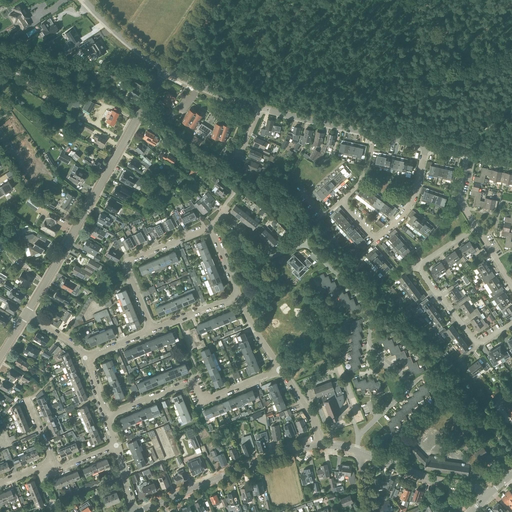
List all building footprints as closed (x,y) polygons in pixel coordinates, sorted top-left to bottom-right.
[(21,4),(16,8),(18,10),(14,13),(15,15),(11,17),(14,23),(17,20),(19,23),(19,24),(23,29),(30,24),(27,19),(29,18),(21,4)] [(54,26),(53,24),(49,27),(48,25),(46,22),(41,25),(44,30),(42,31),(47,38),(58,31),(55,26),(54,26)] [(69,45),(64,48),(67,52),(76,46),(74,43),(78,40),(79,40),(77,36),(78,36),(76,32),(75,33),(73,29),(66,34),(69,39),(72,44),(69,45)] [(88,42),(77,48),(80,53),(89,47),(93,53),(95,52),(96,53),(96,52),(99,56),(105,52),(102,47),(101,45),(98,41),(95,43),(91,46),(88,42)] [(136,79),(133,83),(136,84),(135,85),(142,89),(145,84),(138,80),(138,81),(136,79)] [(130,87),(128,91),(130,93),(136,98),(139,93),(133,88),(133,89),(130,87)] [(169,94),(164,101),(167,103),(166,105),(169,107),(170,106),(175,98),(169,94)] [(79,102),(74,99),(70,106),(76,109),(79,104),(78,104),(79,102)] [(91,102),(86,111),(90,113),(95,104),(91,102)] [(212,135),(213,131),(211,131),(212,130),(209,128),(201,123),(200,125),(197,123),(202,116),(195,112),(195,113),(189,110),(182,121),(189,126),(190,126),(195,129),(196,127),(199,128),(198,129),(208,136),(209,134),(212,135)] [(109,112),(106,117),(108,119),(106,122),(113,126),(116,121),(116,120),(119,115),(113,111),(111,113),(109,112)] [(265,129),(264,135),(274,137),(275,131),(280,132),(281,127),(273,126),(274,122),(268,120),(265,129)] [(216,124),(213,131),(212,135),(211,137),(220,140),(220,139),(226,141),(231,127),(222,124),(222,126),(216,124)] [(294,134),(293,139),(298,141),(299,134),(301,129),(294,127),(293,134),(294,134)] [(300,141),(299,143),(301,145),(304,145),(305,142),(309,143),(310,139),(312,131),(306,130),(304,137),(301,136),(300,141)] [(158,140),(154,138),(153,137),(154,135),(147,131),(143,138),(150,142),(149,143),(154,146),(158,140)] [(314,142),(314,144),(315,145),(317,146),(320,146),(320,143),(321,144),(323,134),(317,132),(314,142)] [(96,135),(94,138),(97,140),(96,142),(99,144),(98,146),(101,148),(105,140),(99,137),(98,137),(96,135)] [(287,135),(281,147),(285,149),(291,137),(287,135)] [(327,138),(326,142),(327,142),(326,145),(327,145),(329,146),(328,147),(332,148),(333,145),(334,144),(335,142),(334,142),(335,136),(330,135),(328,135),(327,138)] [(199,147),(202,143),(194,137),(191,141),(199,147)] [(256,138),(253,145),(258,148),(258,147),(264,149),(263,152),(269,154),(271,151),(265,149),(267,143),(256,138)] [(339,143),(338,146),(340,147),(339,154),(343,155),(344,152),(345,145),(346,145),(347,142),(345,141),(340,140),(339,144),(339,143)] [(344,152),(343,155),(348,156),(348,153),(350,146),(351,146),(351,143),(347,142),(346,145),(345,145),(344,152)] [(298,143),(293,150),(296,152),(301,145),(299,143),(298,143)] [(348,153),(348,156),(352,157),(353,154),(354,147),(355,147),(356,144),(354,143),(353,146),(351,146),(350,146),(348,153)] [(144,144),(143,146),(142,147),(140,145),(138,147),(137,147),(136,147),(136,148),(136,149),(141,154),(143,156),(146,152),(144,150),(147,147),(144,144)] [(353,154),(352,157),(356,158),(357,155),(359,148),(360,148),(360,145),(358,144),(357,147),(355,147),(354,147),(353,154)] [(324,146),(317,156),(321,158),(325,152),(327,145),(326,145),(324,145),(324,146)] [(357,155),(356,158),(361,159),(361,158),(362,155),(363,152),(366,153),(367,146),(363,145),(362,148),(360,148),(359,148),(357,155)] [(315,149),(309,158),(313,161),(319,152),(315,149)] [(251,150),(248,156),(260,161),(262,157),(261,157),(262,155),(259,154),(260,153),(251,150)] [(76,161),(78,159),(81,155),(77,151),(74,154),(71,151),(68,155),(76,161)] [(264,152),(262,156),(268,159),(268,160),(273,162),(275,157),(270,155),(264,152)] [(377,156),(375,166),(379,167),(380,165),(382,157),(383,157),(383,154),(381,153),(380,157),(378,156),(377,156)] [(380,165),(379,167),(384,168),(384,166),(385,166),(386,158),(387,158),(388,155),(386,154),(385,158),(383,157),(382,157),(380,165)] [(63,155),(60,160),(67,164),(71,158),(63,155)] [(164,160),(171,165),(175,160),(168,155),(164,160)] [(384,166),(384,168),(388,169),(389,167),(391,159),(392,156),(390,155),(389,159),(387,158),(386,158),(385,166),(384,166)] [(389,167),(388,169),(393,170),(393,168),(395,160),(396,160),(397,157),(395,156),(394,160),(391,159),(389,167)] [(96,161),(93,164),(91,162),(85,157),(82,161),(85,163),(85,162),(92,167),(93,166),(100,170),(103,165),(96,161)] [(393,168),(393,170),(397,171),(398,169),(400,161),(401,158),(399,157),(398,161),(396,160),(395,160),(393,168)] [(398,169),(397,171),(402,172),(402,170),(404,162),(405,162),(406,159),(403,158),(403,162),(400,161),(398,169)] [(402,170),(402,172),(406,173),(407,171),(409,163),(410,160),(408,159),(407,163),(405,162),(404,162),(402,170)] [(144,167),(139,165),(131,160),(130,163),(129,163),(128,165),(128,166),(140,173),(144,167)] [(246,160),(244,167),(259,173),(261,169),(258,167),(259,165),(246,160)] [(407,171),(406,173),(407,173),(411,174),(412,168),(416,168),(417,161),(412,160),(412,164),(409,163),(407,171)] [(427,162),(426,169),(430,170),(428,176),(433,177),(433,175),(435,167),(436,167),(437,164),(434,163),(434,166),(430,166),(431,163),(427,162)] [(433,175),(433,177),(437,178),(438,176),(440,168),(441,165),(439,164),(438,167),(436,167),(435,167),(433,175)] [(341,171),(340,171),(346,177),(347,179),(353,173),(346,166),(344,168),(342,165),(340,167),(343,169),(341,171)] [(438,176),(437,178),(442,179),(442,177),(444,169),(445,169),(445,166),(443,165),(443,168),(440,168),(438,176)] [(442,177),(442,179),(446,180),(447,178),(449,170),(450,167),(448,166),(447,169),(445,169),(444,169),(442,177)] [(447,178),(446,180),(451,181),(452,176),(454,177),(456,168),(452,167),(452,170),(449,170),(447,178)] [(337,174),(342,180),(344,182),(347,179),(346,177),(340,171),(341,171),(339,168),(337,170),(339,172),(337,174)] [(482,168),(480,178),(485,179),(485,175),(490,176),(491,170),(486,169),(482,168)] [(74,174),(71,173),(68,178),(74,182),(76,179),(83,183),(86,176),(76,170),(74,174)] [(491,170),(490,176),(489,180),(494,181),(493,184),(495,184),(497,172),(491,170)] [(334,177),(339,183),(340,185),(344,182),(342,180),(337,174),(335,171),(334,173),(336,175),(334,177)] [(504,173),(497,172),(495,184),(497,184),(497,182),(501,183),(504,173)] [(135,183),(140,186),(143,179),(135,175),(133,178),(124,173),(123,175),(122,174),(121,178),(120,180),(125,182),(124,183),(127,185),(128,184),(132,186),(134,183),(135,183)] [(510,174),(504,173),(501,183),(506,184),(505,186),(507,187),(510,174)] [(331,180),(330,180),(336,186),(335,186),(337,188),(340,185),(339,183),(334,177),(332,174),(330,176),(332,178),(331,180)] [(0,186),(0,196),(3,194),(4,195),(9,192),(8,191),(13,189),(10,184),(11,183),(11,184),(17,181),(13,175),(8,178),(10,182),(9,182),(8,182),(0,186)] [(474,181),(473,186),(479,187),(480,183),(484,184),(485,179),(480,178),(474,176),(473,181),(474,181)] [(327,183),(332,189),(333,191),(337,188),(335,186),(336,186),(330,180),(331,180),(328,177),(327,179),(329,181),(327,183)] [(219,180),(215,186),(218,189),(216,192),(223,197),(221,199),(222,199),(228,192),(223,188),(225,184),(219,180)] [(324,186),(323,186),(329,192),(330,194),(333,191),(332,189),(327,183),(325,180),(323,182),(326,184),(324,186)] [(320,189),(325,195),(327,197),(330,194),(329,192),(323,186),(324,186),(322,183),(320,185),(322,187),(320,189)] [(363,187),(357,195),(361,198),(367,190),(368,190),(370,188),(368,186),(366,185),(364,187),(363,187)] [(314,190),(312,192),(316,198),(320,202),(323,199),(323,200),(327,197),(325,195),(320,189),(318,186),(317,188),(319,190),(316,192),(314,190)] [(478,192),(479,187),(473,186),(472,191),(471,191),(470,196),(476,197),(481,198),(482,193),(478,192)] [(121,187),(120,190),(116,188),(115,189),(115,188),(113,191),(114,191),(112,194),(123,200),(125,196),(128,198),(131,192),(121,187)] [(423,187),(420,194),(423,195),(421,201),(426,203),(426,201),(427,201),(429,193),(430,193),(431,190),(429,189),(428,193),(426,192),(427,189),(423,187)] [(367,190),(361,198),(364,201),(371,193),(373,191),(372,189),(370,188),(368,190),(367,190)] [(371,193),(364,201),(368,204),(374,195),(375,196),(377,193),(375,192),(373,191),(371,193)] [(426,201),(426,203),(430,204),(431,202),(433,195),(434,195),(435,192),(433,191),(432,194),(430,193),(429,193),(427,201),(426,201)] [(431,202),(430,204),(434,206),(435,204),(438,196),(440,193),(437,192),(436,196),(434,195),(433,195),(431,202)] [(203,197),(201,199),(209,209),(214,205),(212,203),(215,201),(208,193),(203,197)] [(68,194),(61,205),(68,209),(75,197),(68,194)] [(435,204),(434,206),(439,207),(439,205),(442,198),(443,198),(444,195),(442,194),(441,197),(438,196),(435,204)] [(374,195),(368,204),(372,206),(378,198),(378,199),(380,196),(379,195),(377,197),(375,196),(374,195)] [(439,205),(439,207),(443,209),(447,199),(448,196),(446,195),(445,199),(443,198),(442,198),(439,205)] [(27,201),(37,208),(41,204),(31,196),(27,201)] [(478,207),(483,208),(484,202),(480,201),(481,198),(476,197),(473,207),(478,208),(478,207)] [(485,198),(484,202),(483,208),(489,209),(492,197),(490,197),(490,199),(485,198)] [(492,197),(489,209),(496,211),(498,201),(493,200),(494,197),(492,197)] [(378,198),(372,206),(375,209),(382,201),(384,199),(382,198),(380,200),(378,199),(378,198)] [(205,213),(209,209),(201,199),(198,201),(194,205),(200,212),(202,210),(205,213)] [(48,200),(46,204),(54,209),(56,204),(48,200)] [(382,201),(375,209),(379,212),(385,204),(386,204),(388,202),(386,200),(384,203),(382,201)] [(116,205),(109,201),(108,202),(107,202),(105,205),(105,206),(106,206),(105,207),(109,209),(109,210),(112,212),(112,211),(116,213),(118,209),(121,211),(124,205),(118,202),(116,205)] [(184,210),(190,222),(196,219),(196,220),(197,220),(192,211),(196,209),(196,210),(197,210),(191,202),(188,203),(190,207),(184,209),(184,210)] [(385,204),(379,212),(382,215),(389,207),(391,205),(390,203),(388,206),(386,204),(385,204)] [(389,207),(382,215),(383,215),(386,218),(388,215),(391,217),(393,215),(397,209),(393,206),(391,205),(389,207)] [(235,216),(240,209),(236,206),(231,212),(235,216)] [(340,207),(329,216),(334,222),(336,220),(342,215),(343,216),(345,213),(344,212),(341,214),(339,212),(342,209),(340,207)] [(185,224),(190,222),(184,210),(184,209),(180,211),(180,212),(179,213),(177,210),(173,212),(175,214),(177,219),(181,217),(185,226),(186,226),(185,224)] [(235,216),(240,219),(245,213),(240,209),(235,216)] [(411,219),(410,219),(407,223),(411,226),(412,224),(412,225),(417,218),(418,219),(420,216),(418,215),(416,217),(414,216),(416,214),(412,211),(408,217),(411,219)] [(45,232),(48,234),(49,233),(54,236),(58,228),(52,225),(54,223),(55,223),(58,218),(49,213),(46,219),(48,219),(46,222),(45,221),(41,229),(45,231),(45,232)] [(102,213),(98,220),(103,223),(108,226),(112,219),(102,213)] [(249,216),(245,213),(240,219),(244,223),(249,216)] [(173,217),(167,220),(172,229),(178,226),(175,221),(178,219),(177,219),(175,214),(172,215),(173,217)] [(336,220),(334,222),(337,225),(339,224),(345,218),(346,219),(348,217),(347,215),(344,217),(343,216),(342,215),(336,220)] [(244,223),(249,226),(254,220),(249,216),(244,223)] [(337,225),(336,227),(339,230),(341,229),(342,227),(348,222),(349,222),(351,220),(350,219),(347,221),(346,219),(345,218),(339,224),(337,225)] [(411,226),(414,229),(416,227),(421,221),(423,219),(421,218),(419,220),(418,219),(417,218),(412,225),(412,224),(411,226)] [(167,220),(162,223),(166,232),(172,229),(167,220)] [(254,220),(249,226),(253,230),(258,223),(254,220)] [(414,229),(418,232),(419,230),(424,224),(425,224),(427,222),(425,220),(423,223),(421,221),(416,227),(414,229)] [(342,227),(341,229),(344,232),(345,231),(351,225),(352,226),(354,224),(353,222),(350,224),(349,222),(348,222),(342,227)] [(162,223),(156,226),(161,235),(166,232),(162,223)] [(418,232),(422,235),(423,233),(428,227),(430,224),(429,223),(427,226),(425,224),(424,224),(419,230),(418,232)] [(345,231),(344,232),(347,235),(348,234),(354,229),(355,229),(357,227),(356,225),(353,228),(352,226),(351,225),(345,231)] [(155,238),(161,235),(156,226),(151,228),(150,227),(147,228),(150,234),(152,233),(155,238)] [(434,227),(432,226),(430,229),(428,227),(423,233),(422,235),(425,237),(431,230),(432,230),(434,227)] [(94,227),(91,233),(96,236),(96,237),(101,239),(105,233),(94,227)] [(143,230),(138,233),(142,242),(148,239),(145,234),(148,233),(145,227),(142,229),(143,230)] [(265,229),(259,235),(263,239),(269,233),(271,231),(267,227),(265,229)] [(501,236),(506,237),(511,238),(511,235),(511,233),(509,233),(510,228),(504,227),(502,232),(501,236)] [(348,234),(347,235),(350,239),(351,237),(357,232),(358,233),(360,230),(359,229),(356,231),(355,229),(354,229),(348,234)] [(391,237),(387,241),(390,245),(392,243),(398,238),(399,238),(401,236),(400,234),(399,235),(397,237),(396,235),(398,233),(395,230),(389,235),(391,237)] [(351,237),(350,239),(353,242),(354,241),(360,235),(361,236),(363,234),(362,232),(359,234),(358,233),(357,232),(351,237)] [(137,245),(142,242),(138,233),(132,236),(137,245)] [(263,239),(268,243),(273,237),(269,233),(263,239)] [(45,242),(34,235),(32,234),(25,236),(23,240),(29,243),(27,247),(29,248),(31,255),(39,253),(41,254),(44,249),(42,248),(45,242)] [(117,241),(114,234),(112,236),(111,239),(116,249),(120,247),(117,241)] [(354,241),(353,242),(356,246),(358,244),(361,246),(366,242),(364,239),(366,237),(365,236),(363,238),(361,236),(360,235),(354,241)] [(132,236),(126,239),(131,248),(137,245),(132,236)] [(278,242),(273,237),(268,243),(272,247),(278,242)] [(392,243),(390,245),(393,248),(395,246),(401,241),(402,242),(404,239),(403,238),(400,240),(399,238),(398,238),(392,243)] [(120,239),(117,241),(120,247),(123,246),(126,251),(131,248),(126,239),(121,242),(120,239)] [(87,240),(84,246),(89,249),(88,251),(95,255),(100,247),(87,240)] [(195,248),(193,249),(194,251),(198,250),(206,246),(204,241),(204,240),(195,244),(194,244),(195,248)] [(395,246),(393,248),(396,251),(398,250),(404,245),(405,245),(407,243),(406,241),(403,243),(402,242),(401,241),(395,246)] [(470,241),(465,245),(470,253),(472,255),(476,252),(477,252),(479,250),(476,245),(476,246),(473,247),(472,245),(470,241)] [(398,250),(396,251),(399,255),(401,253),(407,248),(408,248),(410,246),(409,245),(406,247),(405,245),(404,245),(398,250)] [(460,248),(460,249),(464,254),(461,255),(465,261),(468,260),(465,256),(470,253),(465,245),(464,245),(463,245),(460,247),(460,248)] [(206,246),(198,250),(200,256),(208,252),(206,246)] [(375,247),(365,256),(371,262),(372,261),(378,255),(379,256),(381,254),(380,252),(377,254),(375,252),(378,250),(375,247)] [(401,253),(399,255),(400,255),(403,258),(408,254),(409,252),(410,251),(411,252),(413,250),(412,248),(409,250),(408,248),(407,248),(401,253)] [(109,250),(106,256),(117,262),(120,256),(109,250)] [(455,251),(450,254),(455,262),(457,265),(460,263),(462,262),(463,263),(465,262),(465,261),(461,255),(459,257),(455,252),(455,251)] [(174,252),(168,254),(172,264),(174,264),(178,262),(177,260),(174,252)] [(208,252),(200,256),(203,261),(211,258),(208,252)] [(168,254),(162,257),(165,265),(169,263),(170,266),(172,264),(168,254)] [(445,257),(445,258),(449,263),(446,265),(447,267),(451,271),(453,270),(452,268),(454,267),(452,264),(455,262),(450,254),(450,255),(449,255),(446,257),(445,257)] [(288,263),(288,264),(288,265),(289,266),(290,266),(291,265),(291,266),(292,265),(296,269),(293,272),(295,274),(299,278),(305,272),(308,269),(307,268),(311,264),(307,259),(302,264),(297,259),(298,259),(294,255),(293,255),(290,259),(288,261),(288,262),(288,263)] [(372,261),(371,262),(374,266),(375,264),(381,259),(382,259),(384,257),(383,255),(380,258),(379,256),(378,255),(372,261)] [(162,257),(156,259),(161,270),(162,269),(163,269),(165,268),(166,267),(165,265),(162,257)] [(203,261),(200,263),(202,269),(213,264),(211,258),(203,261)] [(82,278),(84,275),(89,277),(94,270),(96,271),(99,265),(89,259),(86,264),(87,265),(84,270),(75,265),(71,272),(82,278)] [(156,259),(150,262),(154,270),(155,272),(155,273),(159,270),(160,271),(161,271),(160,270),(161,270),(156,259)] [(375,264),(374,266),(377,269),(378,267),(378,268),(384,262),(385,263),(387,260),(386,259),(383,261),(382,259),(381,259),(375,264)] [(475,269),(473,270),(476,275),(489,267),(487,264),(483,259),(473,266),(475,269)] [(150,262),(144,264),(148,272),(149,275),(152,274),(151,271),(154,270),(150,262)] [(378,267),(377,269),(380,272),(381,271),(387,266),(388,266),(390,264),(389,262),(386,264),(385,263),(384,262),(378,268),(378,267)] [(452,273),(451,271),(447,267),(445,268),(441,263),(440,263),(437,265),(437,266),(436,266),(442,274),(444,272),(446,275),(448,273),(449,275),(452,273)] [(139,267),(138,267),(142,275),(142,274),(148,272),(144,264),(139,267)] [(213,264),(202,269),(205,274),(208,273),(216,270),(213,264)] [(381,271),(380,272),(383,276),(391,269),(393,267),(392,266),(390,268),(388,266),(387,266),(381,271)] [(432,269),(431,269),(434,274),(432,275),(437,283),(439,281),(437,277),(442,274),(436,266),(435,266),(432,268),(432,269)] [(489,267),(476,275),(479,279),(480,279),(481,278),(483,281),(493,275),(490,270),(491,269),(489,267)] [(210,279),(207,280),(218,276),(216,270),(208,273),(210,279)] [(28,288),(33,279),(27,275),(26,276),(22,273),(19,278),(23,281),(21,284),(28,288)] [(323,274),(314,277),(316,281),(319,280),(321,283),(330,280),(328,276),(325,277),(323,274)] [(405,274),(398,279),(402,283),(408,278),(405,274)] [(486,284),(489,288),(499,282),(497,279),(493,275),(483,281),(485,284),(486,284)] [(218,276),(207,280),(210,286),(221,282),(218,276)] [(402,284),(399,286),(402,290),(405,288),(412,283),(408,278),(402,283),(402,284)] [(67,292),(67,291),(71,292),(72,289),(75,291),(77,288),(78,288),(80,285),(74,282),(72,284),(65,280),(64,282),(63,282),(61,284),(62,285),(61,287),(65,289),(64,290),(67,292)] [(330,280),(321,283),(322,287),(326,285),(327,289),(336,285),(334,282),(331,283),(330,280)] [(6,282),(3,286),(11,290),(13,287),(6,282)] [(221,282),(210,286),(213,294),(216,293),(215,291),(223,288),(223,287),(221,282)] [(457,282),(447,289),(450,294),(449,295),(451,297),(461,291),(461,290),(459,292),(456,288),(459,286),(457,282)] [(499,282),(489,288),(492,293),(491,293),(493,296),(492,297),(503,289),(500,285),(501,284),(499,282)] [(405,288),(402,290),(403,290),(406,294),(408,292),(415,287),(412,283),(405,288)] [(336,285),(327,289),(328,292),(332,291),(333,295),(342,291),(341,287),(337,289),(336,285)] [(408,292),(406,294),(409,298),(412,296),(418,292),(415,287),(408,292)] [(503,289),(492,297),(494,300),(497,304),(498,304),(508,297),(506,295),(505,295),(502,290),(503,290),(503,289)] [(12,299),(12,298),(19,302),(20,302),(21,300),(23,297),(12,290),(8,296),(12,299)] [(117,293),(117,294),(120,299),(127,296),(125,290),(119,292),(117,293)] [(191,293),(185,296),(188,303),(194,301),(195,301),(193,297),(196,295),(194,290),(190,292),(191,293)] [(58,291),(56,295),(55,294),(54,296),(55,297),(67,305),(69,302),(64,299),(66,296),(58,291)] [(342,291),(333,295),(335,298),(338,297),(340,300),(348,297),(347,293),(343,294),(342,291)] [(469,296),(467,297),(465,294),(464,295),(461,291),(451,297),(453,300),(453,299),(457,304),(469,296)] [(412,296),(409,298),(413,302),(415,306),(421,301),(419,298),(422,296),(418,292),(412,296)] [(184,293),(178,295),(179,298),(183,306),(188,303),(185,296),(184,294),(184,293)] [(174,295),(172,296),(177,308),(183,306),(179,298),(178,295),(174,297),(174,295)] [(127,296),(120,299),(122,305),(130,302),(127,296)] [(170,299),(166,300),(167,303),(171,311),(177,308),(172,296),(169,297),(170,298),(170,299)] [(469,296),(457,304),(459,303),(462,308),(461,309),(463,311),(471,306),(468,301),(471,299),(469,296)] [(348,297),(340,300),(341,304),(344,302),(346,306),(354,302),(353,299),(350,300),(348,297)] [(509,300),(508,297),(498,304),(497,305),(497,306),(497,307),(497,308),(497,309),(498,309),(499,309),(500,310),(500,309),(502,312),(511,305),(509,300)] [(164,300),(160,302),(162,305),(165,313),(171,311),(167,303),(165,304),(164,300)] [(423,312),(426,310),(432,305),(429,301),(424,305),(422,302),(418,305),(423,312)] [(122,305),(120,306),(123,312),(124,311),(132,308),(130,302),(122,305)] [(354,302),(346,306),(347,309),(350,308),(352,312),(361,308),(359,304),(356,306),(354,302)] [(50,305),(48,308),(47,308),(46,310),(47,310),(46,311),(59,319),(61,316),(56,313),(58,310),(55,308),(57,306),(52,303),(50,305)] [(8,307),(6,310),(13,314),(16,309),(8,304),(6,306),(8,307)] [(156,308),(155,308),(159,316),(165,313),(162,305),(156,308)] [(424,315),(426,317),(436,310),(432,305),(426,310),(428,312),(424,315)] [(511,305),(502,312),(505,317),(507,320),(511,316),(511,305)] [(471,306),(463,311),(465,314),(465,313),(469,318),(479,311),(477,308),(474,310),(471,306)] [(132,308),(124,311),(127,317),(135,314),(132,308)] [(227,313),(230,321),(236,319),(233,310),(233,311),(227,313)] [(429,315),(426,317),(429,321),(433,319),(439,314),(436,310),(429,315)] [(479,311),(469,318),(472,323),(471,323),(473,326),(483,319),(480,315),(481,314),(479,311)] [(227,313),(221,315),(224,323),(230,321),(227,313)] [(0,314),(0,322),(5,326),(5,325),(6,325),(7,323),(8,320),(0,315),(0,314)] [(135,314),(127,317),(129,323),(137,320),(135,314)] [(433,319),(429,321),(430,322),(430,321),(434,325),(436,323),(442,318),(439,314),(433,319)] [(221,315),(215,318),(218,326),(224,323),(221,315)] [(69,327),(71,328),(78,325),(77,322),(75,317),(69,327)] [(215,318),(209,320),(212,328),(218,326),(215,318)] [(434,325),(433,326),(436,330),(435,331),(437,334),(438,333),(443,329),(441,326),(446,323),(442,318),(436,323),(434,325)] [(354,326),(350,327),(352,331),(361,327),(360,324),(363,322),(361,319),(352,322),(354,326)] [(483,319),(473,326),(475,329),(475,328),(479,333),(489,326),(487,323),(486,324),(483,319)] [(129,323),(126,324),(127,327),(130,325),(132,328),(131,328),(132,329),(140,326),(140,325),(139,325),(137,320),(129,323)] [(209,320),(203,323),(207,331),(212,328),(209,320)] [(198,325),(197,325),(198,328),(201,333),(207,331),(203,323),(198,325)] [(442,333),(446,337),(455,330),(452,326),(442,333)] [(353,334),(350,336),(352,339),(361,335),(359,332),(362,331),(361,327),(352,331),(353,334)] [(111,328),(105,331),(108,339),(114,336),(113,334),(111,329),(111,328)] [(93,331),(91,331),(92,332),(96,344),(102,341),(99,333),(99,332),(98,330),(94,332),(93,331)] [(459,334),(455,330),(446,337),(449,342),(459,334)] [(105,331),(99,333),(102,341),(108,339),(105,331)] [(89,342),(90,343),(91,346),(96,343),(92,332),(84,336),(86,343),(89,342)] [(171,332),(165,335),(168,343),(175,342),(174,340),(177,339),(175,332),(172,333),(171,332)] [(37,333),(34,339),(44,345),(48,339),(43,336),(37,333)] [(237,337),(239,343),(247,339),(245,334),(245,333),(242,335),(237,337)] [(462,339),(459,334),(449,342),(452,346),(462,339)] [(165,335),(159,337),(162,345),(168,343),(165,335)] [(353,343),(350,344),(351,347),(360,344),(359,340),(362,339),(361,335),(352,339),(353,343)] [(159,337),(153,340),(156,347),(158,351),(161,350),(159,346),(162,345),(159,337)] [(386,338),(378,341),(379,345),(383,344),(384,347),(393,343),(391,340),(388,341),(387,338),(386,338)] [(247,339),(239,343),(242,349),(250,345),(247,339)] [(462,339),(452,346),(455,348),(454,349),(456,350),(459,348),(465,343),(462,339)] [(153,340),(147,342),(151,350),(156,347),(153,340)] [(147,342),(141,344),(145,352),(151,350),(147,342)] [(393,343),(384,347),(385,351),(389,349),(390,353),(399,349),(398,345),(394,347),(393,343)] [(469,348),(465,343),(459,348),(464,355),(468,352),(466,350),(469,348)] [(141,344),(135,347),(139,355),(145,352),(141,344)] [(352,351),(349,352),(351,356),(360,352),(358,349),(362,347),(360,344),(351,347),(352,351)] [(27,345),(24,351),(35,358),(39,351),(33,348),(33,349),(27,345)] [(55,345),(48,352),(51,354),(57,347),(55,345)] [(250,345),(242,349),(244,355),(252,351),(250,345)] [(494,350),(500,360),(504,358),(505,360),(510,357),(507,352),(504,353),(500,346),(499,347),(498,346),(495,348),(495,349),(494,350)] [(135,347),(130,349),(133,357),(139,355),(135,347)] [(209,348),(201,352),(203,358),(211,354),(209,349),(209,348)] [(124,352),(123,352),(127,360),(127,359),(133,357),(130,349),(124,352)] [(399,349),(390,353),(392,356),(395,355),(396,358),(405,355),(404,351),(400,352),(399,349)] [(500,360),(494,350),(493,350),(493,349),(489,351),(490,352),(489,353),(493,360),(490,362),(493,367),(498,364),(497,362),(500,360)] [(67,352),(66,353),(63,350),(57,357),(59,359),(61,359),(63,361),(70,358),(67,352)] [(252,351),(244,355),(247,361),(254,357),(252,351)] [(352,359),(349,361),(350,364),(359,361),(358,357),(361,356),(360,352),(351,356),(352,359)] [(214,360),(211,354),(203,358),(206,364),(214,360)] [(405,355),(396,358),(398,362),(401,360),(403,364),(412,360),(410,356),(407,358),(405,355)] [(249,366),(257,363),(254,357),(247,361),(249,366)] [(18,358),(14,363),(27,371),(31,365),(29,364),(29,363),(24,360),(23,361),(18,358)] [(70,358),(63,361),(63,364),(61,365),(62,367),(62,368),(65,367),(72,364),(70,358)] [(214,360),(206,364),(208,369),(219,365),(216,359),(214,360)] [(412,360),(403,364),(404,367),(407,366),(409,369),(418,366),(416,362),(413,363),(412,360)] [(109,361),(101,364),(101,365),(101,364),(103,370),(111,367),(109,361)] [(352,368),(348,369),(350,373),(359,369),(357,366),(361,364),(359,361),(350,364),(352,368)] [(478,361),(473,364),(479,372),(484,369),(486,371),(488,369),(484,364),(482,366),(478,361)] [(33,366),(38,369),(43,372),(44,369),(40,367),(35,363),(33,366)] [(247,368),(246,368),(249,376),(250,376),(256,373),(255,371),(259,369),(257,363),(249,366),(247,368)] [(67,373),(75,370),(73,365),(72,364),(65,367),(67,373)] [(184,364),(178,367),(181,374),(187,372),(188,372),(184,364)] [(473,364),(469,368),(473,373),(470,375),(474,380),(478,377),(476,374),(479,372),(473,364)] [(211,375),(219,372),(217,369),(220,368),(219,365),(208,369),(211,375)] [(418,366),(409,369),(410,373),(414,372),(415,375),(424,372),(424,371),(422,368),(419,369),(418,366)] [(103,370),(106,376),(114,373),(111,367),(103,370)] [(178,367),(172,369),(176,377),(181,374),(178,367)] [(172,368),(166,370),(166,371),(170,379),(176,377),(172,369),(172,368)] [(7,376),(10,378),(9,380),(12,382),(13,380),(14,380),(16,377),(19,379),(21,376),(18,375),(10,370),(7,376)] [(66,379),(67,380),(70,379),(77,376),(75,370),(67,373),(65,374),(66,379)] [(166,371),(161,374),(164,382),(170,379),(166,371)] [(221,378),(219,372),(211,375),(213,381),(221,378)] [(116,379),(114,373),(106,376),(108,382),(116,379)] [(28,383),(30,378),(24,374),(21,379),(28,383)] [(161,374),(155,376),(158,384),(164,382),(161,374)] [(72,384),(80,381),(77,376),(70,379),(72,384)] [(155,376),(149,379),(152,387),(158,384),(155,376)] [(221,378),(213,381),(216,387),(226,383),(223,377),(221,378)] [(142,378),(134,381),(135,384),(137,384),(140,392),(140,391),(146,389),(143,381),(142,378)] [(119,385),(116,379),(108,382),(111,388),(119,385)] [(149,379),(143,381),(146,389),(152,387),(149,379)] [(357,379),(353,380),(357,389),(360,388),(361,391),(365,390),(361,381),(358,382),(357,379)] [(365,379),(361,381),(365,390),(369,388),(370,392),(373,390),(370,381),(366,383),(365,379)] [(374,380),(370,381),(373,390),(377,389),(378,392),(382,391),(378,382),(375,383),(374,380)] [(425,385),(422,386),(425,395),(429,393),(428,390),(431,389),(427,380),(424,381),(425,385)] [(80,381),(72,384),(75,390),(82,387),(80,382),(80,381)] [(320,404),(324,402),(343,395),(337,381),(331,383),(331,382),(314,388),(317,397),(318,397),(320,404)] [(11,390),(10,389),(11,387),(3,382),(0,386),(0,388),(8,393),(9,393),(10,393),(11,391),(11,390)] [(271,382),(261,386),(262,390),(268,387),(271,393),(278,389),(276,384),(276,383),(272,385),(271,382)] [(119,385),(111,388),(113,394),(121,390),(125,389),(124,387),(122,388),(122,387),(120,388),(119,385)] [(420,391),(416,392),(420,401),(423,400),(422,396),(425,395),(422,386),(418,387),(420,391)] [(77,396),(85,393),(82,387),(75,390),(75,391),(77,396)] [(271,393),(268,394),(271,399),(273,398),(273,399),(281,395),(278,389),(271,393)] [(121,390),(113,394),(116,399),(115,399),(116,400),(117,401),(124,398),(123,397),(124,396),(123,396),(121,390)] [(252,391),(246,393),(250,401),(251,405),(253,404),(252,400),(255,399),(256,398),(256,399),(259,398),(257,393),(254,394),(252,390),(252,391)] [(414,397),(410,398),(414,407),(418,406),(416,403),(420,401),(416,392),(412,394),(414,397)] [(73,398),(76,404),(87,399),(85,393),(77,396),(73,398)] [(246,393),(240,395),(244,403),(248,402),(249,406),(251,405),(250,401),(246,393)] [(4,394),(2,397),(9,401),(9,402),(10,403),(13,400),(4,394)] [(180,394),(172,397),(172,398),(175,403),(183,400),(180,395),(180,394)] [(511,404),(511,402),(508,398),(505,394),(501,397),(504,401),(502,403),(507,408),(506,409),(509,413),(507,414),(510,418),(511,416),(511,406),(511,405),(511,404)] [(244,403),(240,395),(235,398),(239,408),(245,405),(244,403)] [(281,395),(273,399),(275,404),(283,401),(281,395)] [(343,395),(324,402),(325,406),(326,409),(327,411),(327,412),(327,411),(328,414),(328,415),(329,415),(330,418),(330,419),(333,417),(335,420),(338,418),(337,416),(340,414),(339,411),(339,410),(338,410),(337,408),(338,408),(338,407),(339,407),(340,408),(340,407),(341,406),(342,405),(342,404),(343,403),(343,402),(343,401),(344,400),(344,399),(344,398),(343,397),(343,396),(343,395)] [(37,399),(39,405),(47,402),(44,396),(37,399)] [(235,398),(229,400),(232,408),(236,407),(237,409),(239,408),(235,398)] [(408,403),(405,404),(409,414),(412,412),(411,409),(414,407),(410,398),(407,400),(408,403)] [(183,400),(175,403),(177,409),(185,406),(183,400)] [(229,400),(223,403),(226,411),(232,408),(229,400)] [(273,406),(275,412),(276,411),(278,411),(286,407),(283,401),(275,404),(273,406)] [(49,408),(47,402),(39,405),(42,411),(49,408)] [(223,403),(217,405),(220,413),(226,411),(223,403)] [(155,405),(150,407),(153,415),(158,413),(159,412),(156,404),(155,405)] [(402,409),(399,411),(403,420),(407,418),(405,415),(409,414),(405,404),(401,406),(402,409)] [(12,408),(14,414),(19,412),(21,411),(19,405),(12,408)] [(217,405),(211,408),(214,415),(220,413),(217,405)] [(450,405),(445,409),(453,417),(457,413),(450,405)] [(79,409),(81,415),(89,412),(86,406),(79,409)] [(185,406),(177,409),(180,415),(187,412),(185,406)] [(150,407),(144,409),(147,417),(148,419),(154,417),(153,415),(150,407)] [(42,411),(44,417),(51,414),(49,408),(42,411)] [(207,415),(204,416),(206,420),(209,419),(209,418),(214,415),(211,408),(205,410),(207,415)] [(144,409),(138,412),(141,420),(147,417),(144,409)] [(445,409),(440,414),(448,422),(453,417),(445,409)] [(14,414),(17,420),(24,417),(21,411),(19,412),(14,414)] [(397,415),(394,417),(397,426),(401,424),(399,421),(403,420),(399,411),(395,412),(397,415)] [(84,421),(91,418),(89,412),(81,415),(84,421)] [(137,412),(132,414),(135,422),(141,420),(138,412),(137,412)] [(180,415),(177,417),(178,419),(181,418),(182,421),(185,420),(186,423),(190,421),(189,418),(190,418),(187,412),(180,415)] [(46,422),(46,423),(54,420),(56,418),(55,415),(52,416),(51,414),(44,417),(44,418),(43,418),(44,421),(45,421),(45,422),(46,422)] [(132,414),(126,417),(129,425),(135,422),(132,414)] [(440,414),(435,419),(443,427),(448,422),(440,414)] [(18,423),(18,424),(19,426),(26,423),(24,417),(17,420),(14,421),(15,424),(18,423)] [(130,426),(129,425),(126,417),(120,419),(120,420),(122,423),(119,424),(122,430),(123,430),(127,429),(127,427),(130,426)] [(391,422),(388,423),(391,432),(395,431),(394,427),(397,426),(394,417),(390,418),(391,422)] [(84,421),(86,427),(94,424),(91,418),(84,421)] [(435,419),(431,423),(438,431),(443,427),(435,419)] [(56,425),(54,420),(46,423),(49,428),(56,425)] [(301,433),(302,432),(303,433),(306,432),(306,431),(307,430),(303,420),(296,422),(298,428),(299,428),(301,433)] [(29,429),(26,423),(19,426),(22,432),(29,429)] [(431,423),(426,428),(434,436),(438,431),(431,423)] [(56,425),(49,428),(51,434),(52,434),(54,437),(63,433),(60,424),(56,425)] [(89,432),(96,429),(94,424),(86,427),(89,432)] [(291,424),(284,427),(286,433),(287,432),(289,437),(295,435),(291,424)] [(279,426),(271,427),(274,441),(280,440),(279,436),(280,436),(279,426)] [(188,439),(190,438),(194,449),(199,447),(195,436),(191,428),(185,431),(188,439)] [(426,428),(421,432),(429,440),(434,436),(426,428)] [(89,432),(91,438),(98,435),(96,429),(89,432)] [(469,429),(460,436),(464,441),(473,435),(469,429)] [(266,432),(260,434),(261,439),(256,441),(259,451),(267,449),(265,442),(268,441),(266,432)] [(91,438),(88,439),(90,445),(94,444),(101,441),(98,435),(91,438)] [(251,454),(251,453),(253,453),(249,443),(252,441),(250,435),(245,437),(245,444),(241,445),(245,456),(247,455),(247,456),(251,454)] [(473,435),(464,441),(468,447),(477,440),(473,435)] [(135,438),(134,436),(127,438),(129,441),(127,442),(128,443),(127,443),(128,444),(130,449),(138,446),(141,445),(139,439),(136,440),(135,438)] [(477,440),(468,447),(472,452),(481,445),(477,440)] [(75,443),(69,445),(73,453),(78,450),(75,443)] [(409,447),(408,448),(412,452),(415,455),(425,465),(425,466),(425,468),(425,469),(426,469),(467,475),(468,475),(467,475),(468,473),(473,474),(474,466),(469,465),(464,464),(464,463),(462,463),(462,464),(444,461),(437,460),(437,459),(434,459),(434,460),(426,458),(426,459),(419,451),(416,449),(412,444),(411,444),(409,447)] [(69,445),(64,448),(67,455),(73,453),(69,445)] [(481,445),(472,452),(476,457),(485,451),(481,445)] [(30,453),(33,460),(39,457),(36,450),(37,450),(36,447),(36,446),(28,449),(29,450),(30,453)] [(138,446),(130,449),(132,455),(140,452),(138,446)] [(231,460),(232,460),(233,460),(239,458),(235,448),(234,446),(231,447),(232,449),(229,451),(231,456),(229,457),(231,460)] [(67,455),(64,448),(58,450),(61,458),(67,455)] [(24,455),(27,462),(33,460),(30,453),(29,450),(28,449),(25,450),(27,454),(24,455)] [(140,452),(132,455),(135,461),(143,458),(140,452)] [(224,453),(213,457),(214,461),(219,459),(221,466),(228,464),(224,453)] [(24,455),(18,457),(21,465),(27,462),(24,455)] [(21,465),(18,457),(12,460),(15,467),(21,465)] [(143,458),(135,461),(137,467),(145,464),(148,463),(146,457),(143,458)] [(195,463),(188,466),(192,475),(194,474),(195,475),(197,474),(197,473),(204,470),(199,458),(194,461),(195,463)] [(106,459),(100,462),(103,469),(105,472),(110,469),(106,459)] [(0,462),(0,463),(0,465),(4,472),(9,470),(6,462),(4,463),(3,462),(0,462)] [(103,469),(100,462),(94,464),(97,471),(103,469)] [(94,464),(88,466),(91,474),(97,471),(94,464)] [(321,470),(317,471),(319,478),(323,477),(323,478),(329,476),(326,465),(320,466),(321,470)] [(344,476),(346,466),(340,465),(339,472),(336,472),(335,478),(340,479),(341,476),(344,476)] [(91,474),(88,466),(82,469),(85,476),(91,474)] [(346,466),(344,476),(348,477),(350,484),(356,483),(354,473),(351,472),(351,466),(346,466)] [(173,477),(176,483),(181,481),(187,479),(183,471),(182,469),(177,471),(178,473),(178,474),(178,475),(173,477)] [(302,479),(301,480),(302,485),(307,484),(307,483),(313,481),(310,469),(303,470),(304,474),(301,475),(302,479)] [(71,474),(74,481),(80,479),(77,471),(71,474)] [(68,483),(74,481),(71,474),(65,476),(68,483)] [(62,486),(68,483),(65,476),(59,479),(62,486)] [(165,476),(158,479),(162,489),(169,486),(165,476)] [(384,487),(385,482),(381,482),(380,478),(374,479),(376,489),(384,487)] [(62,486),(59,479),(53,481),(56,488),(62,486)] [(389,482),(385,482),(384,487),(392,491),(396,481),(390,479),(389,482)] [(29,490),(36,487),(34,481),(26,484),(29,490)] [(150,483),(149,481),(146,483),(146,481),(146,482),(150,493),(153,492),(153,493),(156,491),(155,491),(156,490),(153,482),(150,483)] [(139,487),(139,488),(141,492),(143,491),(144,495),(150,493),(146,482),(143,483),(143,484),(140,486),(139,486),(139,487)] [(255,491),(253,491),(254,496),(264,494),(261,482),(254,484),(255,491)] [(243,489),(241,490),(242,495),(243,500),(244,503),(252,501),(251,498),(248,488),(247,487),(247,486),(244,487),(243,488),(243,489)] [(36,487),(29,490),(31,496),(39,493),(36,487)] [(402,493),(400,499),(406,501),(410,491),(404,489),(403,493),(402,493)] [(4,492),(7,500),(13,497),(10,490),(4,492)] [(416,490),(414,494),(412,493),(409,501),(419,504),(423,492),(416,490)] [(510,503),(511,505),(511,494),(509,491),(505,495),(505,496),(502,499),(507,505),(510,503)] [(9,503),(7,500),(4,492),(0,493),(0,498),(1,502),(3,505),(9,503)] [(116,492),(109,495),(112,504),(119,501),(116,492)] [(39,493),(31,496),(28,497),(29,500),(32,499),(34,502),(41,499),(39,493)] [(235,493),(228,495),(230,505),(228,505),(230,510),(238,508),(237,505),(239,505),(238,503),(235,493)] [(109,495),(102,498),(106,507),(112,504),(109,495)] [(216,495),(210,497),(213,504),(214,507),(219,504),(218,502),(219,501),(216,495)] [(350,496),(341,499),(343,506),(348,504),(349,506),(353,505),(352,502),(350,496)] [(41,499),(34,502),(36,508),(43,505),(41,499)] [(201,501),(195,503),(198,511),(203,511),(207,509),(206,505),(203,506),(201,501)] [(383,506),(378,507),(379,511),(385,511),(388,511),(388,507),(390,507),(389,501),(382,502),(383,506)] [(79,509),(81,511),(90,511),(91,511),(88,507),(90,506),(87,502),(80,506),(81,507),(79,509)]
